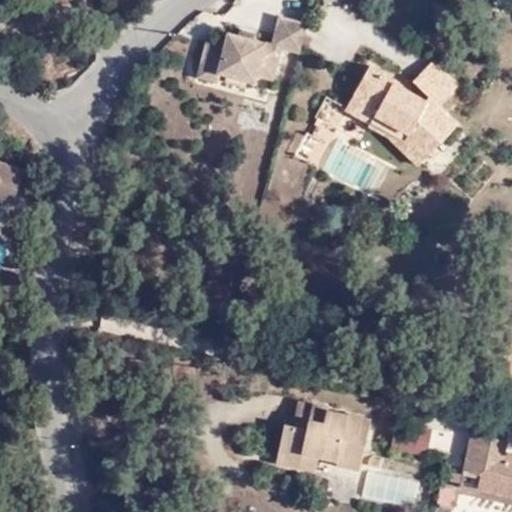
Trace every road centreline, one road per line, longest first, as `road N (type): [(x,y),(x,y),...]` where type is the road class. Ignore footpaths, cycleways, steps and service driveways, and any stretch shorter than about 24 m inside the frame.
road 1 (tertiary): [(74,134),(53,249),(54,430),(65,511)]
road 2 (unclassified): [(74,134),(140,37),(185,0)]
